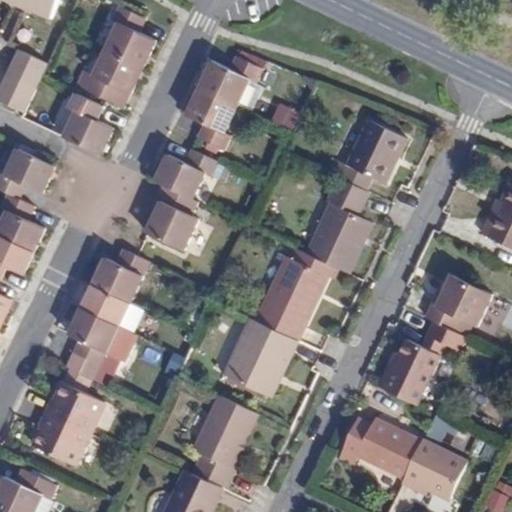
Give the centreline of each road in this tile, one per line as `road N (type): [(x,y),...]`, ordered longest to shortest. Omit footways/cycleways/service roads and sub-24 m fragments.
road 1 (residential): [(278,511),(491,78)]
road 2 (residential): [(0,405),(86,220),(124,180)]
road 3 (residential): [(124,180),(214,0)]
road 4 (unclassified): [(331,0),(491,78)]
road 5 (residential): [(0,120),(124,180)]
